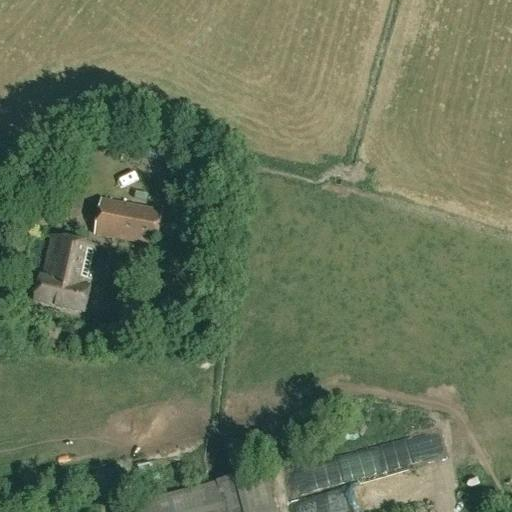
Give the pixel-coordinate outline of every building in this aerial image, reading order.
[(95,236),(156,248),(163,213),(101,201),(95,236)] [(88,288),(90,282),(88,281),(94,254),(96,255),(97,248),(53,238),(44,279),(42,278),(36,303),(84,314),(90,288),(88,288)] [(300,498),(422,466),(416,440),(293,472),(300,498)] [(115,511),(114,511),(274,511),(265,473),(115,511)] [(378,511),(383,511),(390,510),(385,490),(374,493),(378,511)]
